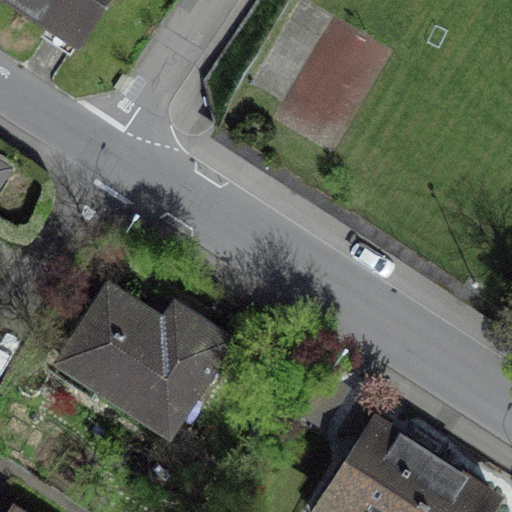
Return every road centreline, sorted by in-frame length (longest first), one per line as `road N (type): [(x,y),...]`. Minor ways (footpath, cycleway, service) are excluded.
road 1 (residential): [(117,149),(511,410)]
road 2 (residential): [(0,350),(117,149)]
road 3 (residential): [(117,149),(215,0)]
road 4 (residential): [(0,77),(117,149)]
